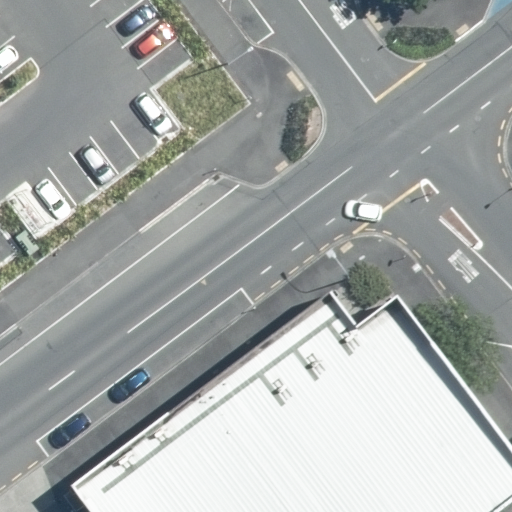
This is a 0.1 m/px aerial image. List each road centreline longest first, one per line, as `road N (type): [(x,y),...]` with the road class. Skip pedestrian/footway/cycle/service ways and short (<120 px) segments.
road 1 (residential): [(396,133),(0,430)]
road 2 (residential): [(396,133),(511,290)]
road 3 (residential): [(300,0),(396,133)]
road 4 (residential): [(511,47),(396,133)]
